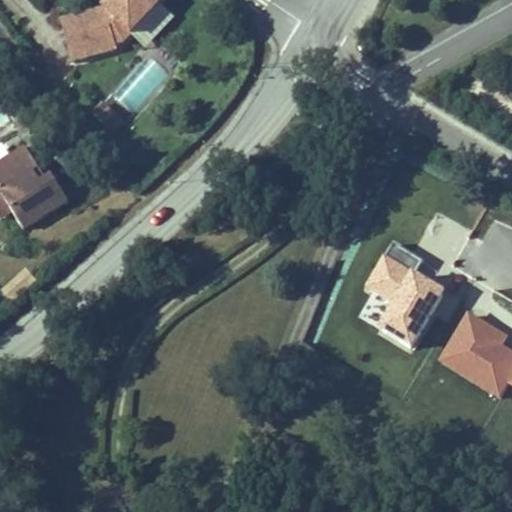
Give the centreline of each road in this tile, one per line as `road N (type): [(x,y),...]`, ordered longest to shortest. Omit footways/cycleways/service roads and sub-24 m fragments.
road 1 (tertiary): [(316,41),(274,107),(199,196),(36,342),(0,364)]
road 2 (unclassified): [(511,172),(380,91)]
road 3 (residential): [(380,91),(511,19)]
